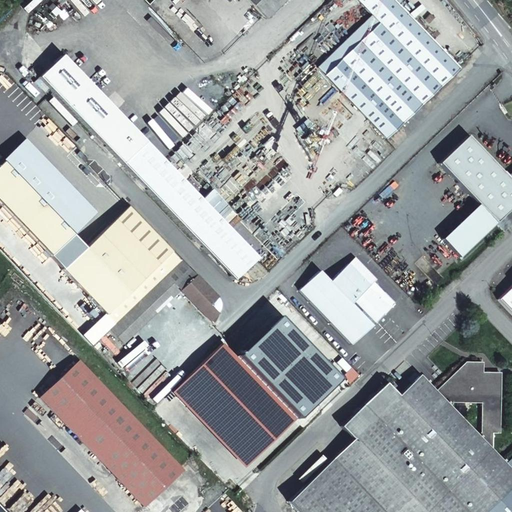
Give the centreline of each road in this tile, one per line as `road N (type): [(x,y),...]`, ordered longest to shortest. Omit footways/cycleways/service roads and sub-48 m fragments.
road 1 (unknown): [(0,45),(62,30),(137,69),(177,68),(224,54),(299,0)]
road 2 (unknown): [(242,307),(166,365),(134,372),(0,246)]
road 3 (unknown): [(437,262),(407,204),(410,172),(432,142),(511,75)]
road 4 (unknown): [(419,332),(351,243),(324,245),(318,266)]
